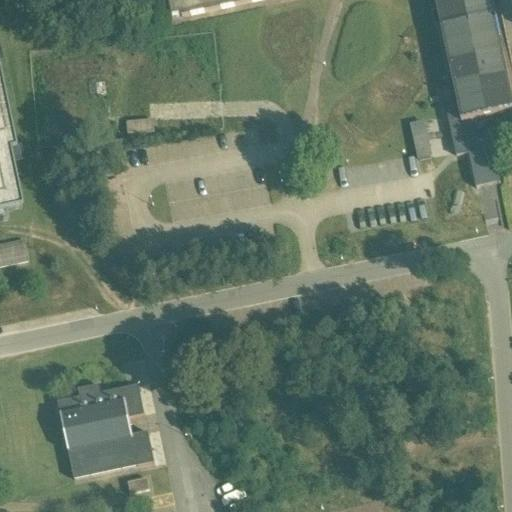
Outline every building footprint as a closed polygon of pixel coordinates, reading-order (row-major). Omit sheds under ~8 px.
[(167,0),(172,20),(267,0),(167,0)] [(469,154),(477,190),(499,185),(499,186),(500,185),(486,118),(511,113),(511,101),(490,0),(436,0),(459,105),(446,108),(453,140),(456,157),(469,154)] [(9,153),(15,152),(10,128),(5,107),(0,80),(0,214),(6,213),(21,210),(9,153)] [(154,134),(153,122),(127,125),(128,136),(154,134)] [(0,246),(0,269),(28,264),(24,242),(0,246)] [(144,417),(138,387),(121,391),(121,392),(100,396),(99,387),(78,391),(80,400),(58,404),(74,482),(75,481),(75,480),(137,467),(137,468),(154,465),(148,434),(132,437),(128,420),(144,417)] [(128,484),(130,496),(149,492),(147,480),(128,484)]
